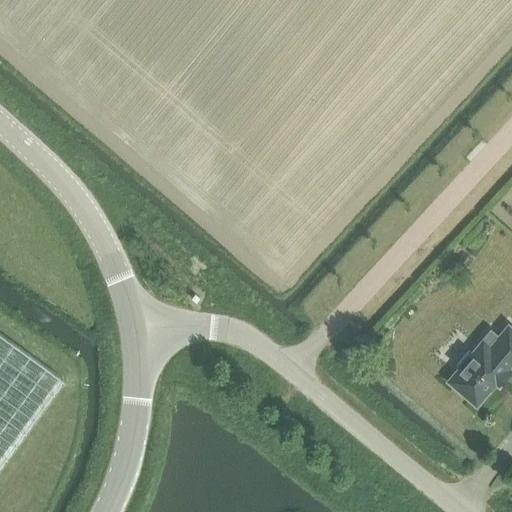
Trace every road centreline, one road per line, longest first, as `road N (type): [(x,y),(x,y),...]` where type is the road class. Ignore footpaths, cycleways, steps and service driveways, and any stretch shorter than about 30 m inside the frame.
road 1 (residential): [(292,366),(511,129)]
road 2 (unclassified): [(135,338),(106,248),(68,187),(0,123)]
road 3 (unclassified): [(461,511),(292,366)]
road 4 (unclassified): [(106,511),(138,408),(135,338)]
road 5 (unclassified): [(292,366),(262,340),(233,331),(135,338)]
